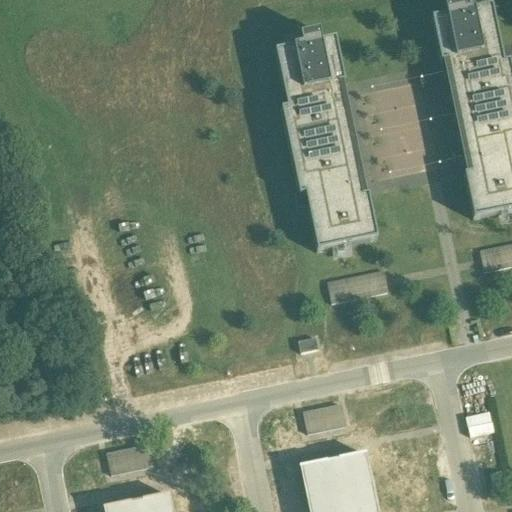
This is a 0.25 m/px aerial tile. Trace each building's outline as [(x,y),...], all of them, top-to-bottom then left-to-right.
[(511,80),(509,66),(509,65),(503,66),(491,9),(480,11),(464,15),(462,5),(443,9),(445,19),(430,22),(440,66),(445,65),(469,177),(463,178),(472,223),(500,217),(511,214),(511,80)] [(274,54),(286,111),(280,112),(298,200),(304,198),(307,212),(316,255),(331,252),(351,248),(376,242),(367,198),(361,199),(338,88),(344,86),(334,42),(320,45),(318,35),(299,39),(300,49),(285,52),(279,53),(274,54)] [(511,246),(479,254),(483,276),(511,269),(511,246)] [(383,274),(326,285),(331,307),(388,296),(383,274)] [(297,345),(300,357),(318,353),(316,341),(297,345)] [(302,417),(307,439),(344,431),(340,409),(302,417)] [(106,458),(110,480),(148,472),(144,450),(106,458)] [(372,511),(362,459),(365,458),(365,456),(298,470),(298,472),(301,471),(309,511),(372,511)] [(168,511),(165,499),(169,499),(168,497),(101,511),(168,511)]
